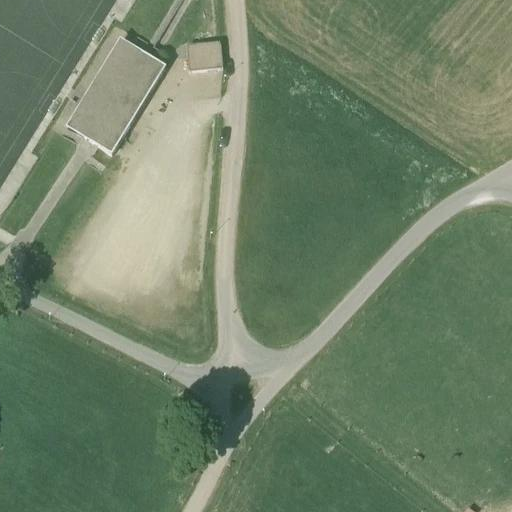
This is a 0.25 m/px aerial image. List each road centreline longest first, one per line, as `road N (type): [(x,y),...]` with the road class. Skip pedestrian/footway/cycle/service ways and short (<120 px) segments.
road 1 (unclassified): [(235,0),(239,72),(219,374)]
road 2 (unclassified): [(295,367),(423,231),(489,184)]
road 3 (unclassified): [(0,286),(187,375),(219,374)]
